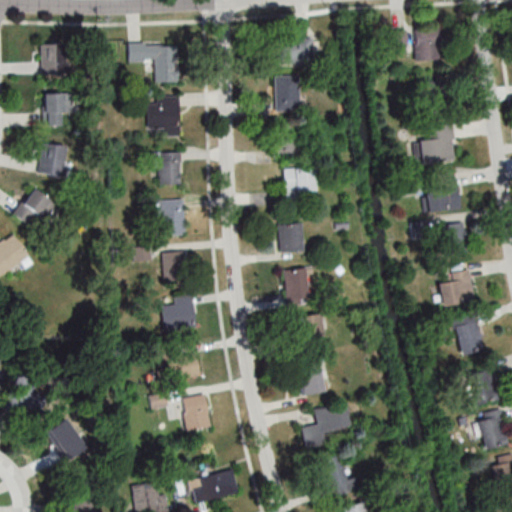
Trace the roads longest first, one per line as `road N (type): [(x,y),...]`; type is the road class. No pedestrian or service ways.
road 1 (residential): [(283,511),(240,305),(221,0)]
road 2 (residential): [(287,0),(0,4)]
road 3 (residential): [(511,254),(479,0)]
